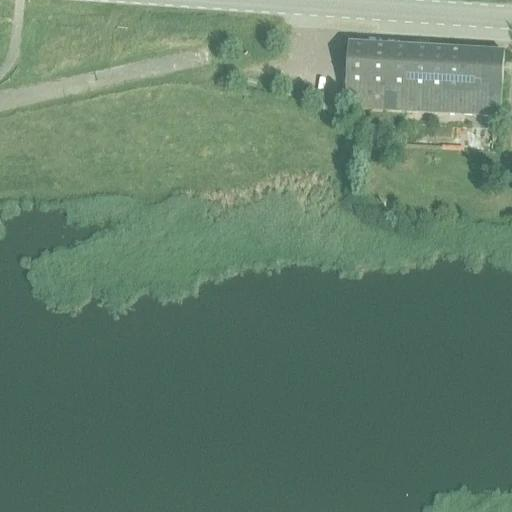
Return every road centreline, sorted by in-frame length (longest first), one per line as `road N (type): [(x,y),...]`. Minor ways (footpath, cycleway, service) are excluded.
road 1 (secondary): [(511,19),(236,0)]
road 2 (residential): [(0,100),(217,54)]
